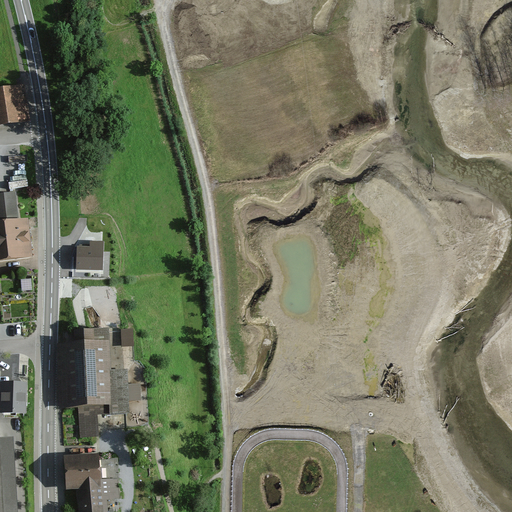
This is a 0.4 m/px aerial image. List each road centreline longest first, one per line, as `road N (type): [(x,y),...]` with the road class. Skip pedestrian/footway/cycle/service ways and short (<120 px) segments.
road 1 (track): [(225,511),(211,251),(202,186),(154,8),(164,0)]
road 2 (secondary): [(21,0),(50,175),(49,511)]
